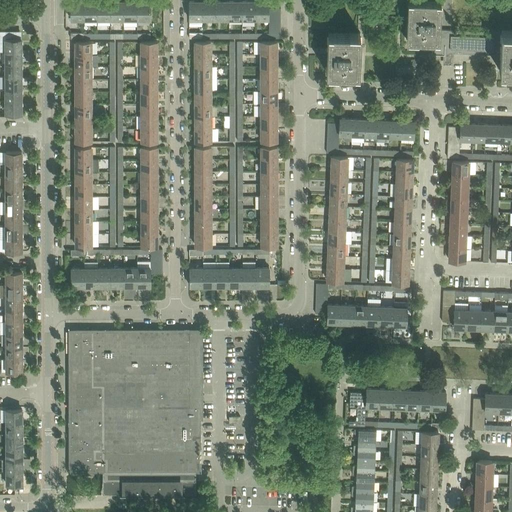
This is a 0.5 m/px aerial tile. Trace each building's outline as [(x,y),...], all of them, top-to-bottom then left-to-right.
[(496,50),(496,54),(500,54),(499,70),(511,70),(511,30),(501,30),(501,31),(439,29),(440,1),(409,0),(408,0),(407,40),(418,41),(418,40),(422,40),(422,44),(432,44),(431,54),(444,54),(445,48),(496,50)] [(84,19),(84,1),(71,1),(71,19),(84,19)] [(97,1),(84,1),(84,19),(97,19),(97,1)] [(110,1),(97,1),(97,19),(111,19),(110,1)] [(124,1),(110,1),(111,19),(124,19),(124,1)] [(137,1),(124,1),(124,19),(137,19),(137,1)] [(150,1),(137,1),(137,19),(150,19),(150,1)] [(189,18),(203,18),(203,1),(189,1),(189,18)] [(203,18),(216,18),(216,1),(203,1),(203,18)] [(216,18),(229,18),(229,1),(216,1),(216,18)] [(229,18),(242,18),(242,1),(229,1),(229,18)] [(242,18),(255,18),(255,1),(242,1),(242,18)] [(269,13),(269,8),(269,1),(255,1),(255,18),(269,18),(269,13)] [(0,38),(0,51),(6,51),(22,51),(22,38),(20,38),(20,30),(6,30),(6,38),(0,38)] [(327,72),(337,73),(337,72),(359,73),(360,32),(349,32),(349,33),(328,32),(328,33),(327,72)] [(76,41),(76,54),(91,54),(91,41),(76,41)] [(141,41),(141,54),(157,54),(157,41),(141,41)] [(195,41),(195,54),(211,54),(211,41),(195,41)] [(261,41),(254,41),(254,53),(261,53),(277,53),(277,41),(267,41),(261,41)] [(6,51),(6,64),(22,63),(22,51),(6,51)] [(261,53),(261,66),(277,66),(277,53),(261,53)] [(76,54),(76,66),(91,66),(91,54),(76,54)] [(141,54),(136,54),(136,66),(141,66),(157,66),(157,54),(141,54)] [(195,54),(195,66),(211,66),(211,54),(195,54)] [(6,64),(6,76),(22,76),(22,63),(6,64)] [(76,66),(76,78),(91,78),(91,66),(76,66)] [(141,66),(142,78),(157,78),(157,66),(141,66)] [(195,66),(195,78),(211,78),(211,66),(195,66)] [(261,66),(261,78),(277,78),(277,66),(261,66)] [(6,76),(6,88),(22,88),(22,76),(6,76)] [(76,78),(76,91),(91,91),(91,78),(76,78)] [(142,78),(142,91),(157,91),(157,78),(142,78)] [(195,78),(195,91),(211,91),(211,78),(195,78)] [(261,78),(261,91),(277,91),(277,78),(261,78)] [(6,88),(6,101),(22,101),(22,88),(6,88)] [(76,91),(76,103),(91,103),(91,91),(76,91)] [(142,91),(142,103),(157,103),(157,91),(142,91)] [(195,91),(195,103),(211,103),(211,91),(195,91)] [(261,91),(261,103),(277,103),(277,91),(261,91)] [(22,101),(6,101),(6,113),(22,113),(22,101)] [(76,103),(76,116),(91,116),(91,103),(76,103)] [(142,103),(142,116),(157,116),(157,103),(142,103)] [(195,103),(195,116),(211,116),(211,103),(195,103)] [(261,103),(261,115),(277,115),(277,103),(261,103)] [(261,115),(261,128),(277,128),(277,115),(261,115)] [(76,116),(76,128),(91,128),(91,116),(76,116)] [(142,116),(142,128),(157,128),(157,116),(142,116)] [(195,116),(195,128),(211,128),(211,116),(195,116)] [(339,128),(339,133),(344,134),(344,140),(351,140),(352,134),(351,134),(352,118),(339,118),(339,122),(339,128)] [(364,119),(352,118),(351,134),(352,134),(364,135),(364,119)] [(377,119),(364,119),(364,135),(376,135),(377,119)] [(376,128),(376,135),(376,141),(388,142),(388,136),(389,120),(377,119),(376,128)] [(402,120),(389,120),(388,136),(401,136),(402,120)] [(414,121),(402,120),(401,136),(414,137),(414,121)] [(460,132),(460,138),(472,139),(473,123),(460,122),(460,126),(460,128),(460,132)] [(473,123),(472,139),(485,140),(485,124),(473,123)] [(485,128),(485,140),(485,145),(497,146),(497,140),(498,128),(498,124),(485,124),(485,128)] [(498,124),(497,140),(510,141),(510,125),(498,124)] [(91,128),(76,128),(76,141),(91,141),(91,128)] [(157,128),(142,128),(142,141),(157,141),(157,128)] [(211,128),(195,128),(195,141),(211,141),(211,128)] [(277,128),(261,128),(261,140),(277,140),(277,128)] [(76,146),(76,159),(91,159),(91,146),(76,146)] [(142,146),(142,159),(158,159),(157,146),(142,146)] [(195,146),(195,159),(211,159),(211,146),(195,146)] [(261,146),(261,158),(277,158),(277,146),(261,146)] [(22,164),(22,151),(6,151),(6,164),(22,164)] [(331,155),(331,168),(347,168),(347,156),(331,155)] [(261,158),(261,171),(277,171),(277,158),(261,158)] [(397,158),(396,170),(412,171),(413,158),(397,158)] [(76,159),(76,171),(91,171),(91,159),(76,159)] [(142,159),(142,171),(158,171),(158,159),(142,159)] [(195,159),(195,171),(211,171),(211,159),(195,159)] [(453,160),(452,173),(468,173),(475,174),(475,173),(475,172),(476,162),(468,161),(462,160),(453,160)] [(22,176),(22,164),(6,164),(6,176),(22,176)] [(331,168),(330,180),(346,181),(347,168),(331,168)] [(396,170),(396,183),(412,183),(412,171),(396,170)] [(76,171),(76,183),(91,183),(91,171),(76,171)] [(142,171),(142,184),(158,183),(158,171),(142,171)] [(195,171),(195,183),(211,183),(211,171),(195,171)] [(261,171),(261,183),(277,183),(277,171),(261,171)] [(452,173),(452,185),(467,186),(468,173),(452,173)] [(22,189),(22,176),(6,176),(6,189),(22,189)] [(330,180),(330,193),(346,193),(346,181),(330,180)] [(76,183),(76,196),(92,196),(91,183),(76,183)] [(142,184),(142,196),(158,196),(158,183),(142,184)] [(195,183),(195,196),(211,196),(211,183),(195,183)] [(261,183),(261,196),(277,196),(277,183),(261,183)] [(390,183),(390,195),(395,195),(396,195),(411,196),(412,183),(396,183),(390,183)] [(452,185),(451,197),(467,198),(467,186),(452,185)] [(22,201),(22,189),(6,189),(6,201),(22,201)] [(330,193),(329,205),(345,206),(346,193),(330,193)] [(395,195),(395,208),(411,208),(411,196),(395,195)] [(76,196),(76,208),(92,208),(92,196),(76,196)] [(158,196),(142,196),(142,208),(158,208),(158,196)] [(195,196),(195,208),(211,208),(211,196),(195,196)] [(255,196),(255,208),(261,208),(277,208),(277,196),(261,196),(255,196)] [(451,197),(451,210),(467,210),(467,198),(451,197)] [(22,214),(22,201),(6,201),(6,214),(22,214)] [(329,205),(329,217),(345,218),(345,206),(329,205)] [(76,208),(76,221),(92,221),(92,208),(76,208)] [(142,208),(142,221),(158,221),(158,208),(142,208)] [(195,208),(195,221),(211,221),(211,208),(195,208)] [(261,208),(261,220),(277,220),(277,208),(261,208)] [(395,208),(394,220),(410,221),(411,208),(395,208)] [(451,210),(450,222),(466,223),(467,210),(451,210)] [(22,226),(22,214),(6,214),(6,226),(22,226)] [(329,217),(328,230),(344,230),(345,218),(329,217)] [(261,220),(261,233),(277,233),(277,220),(261,220)] [(394,220),(394,232),(410,233),(410,221),(394,220)] [(76,221),(76,233),(92,233),(92,221),(76,221)] [(142,221),(142,233),(158,233),(158,221),(142,221)] [(195,221),(195,233),(211,233),(211,221),(195,221)] [(450,222),(450,235),(466,235),(466,223),(450,222)] [(22,238),(22,226),(6,226),(6,238),(22,238)] [(328,230),(328,242),(344,243),(344,230),(328,230)] [(394,232),(394,245),(409,245),(410,233),(394,232)] [(92,233),(76,233),(76,246),(92,246),(92,233)] [(158,233),(142,233),(142,246),(158,246),(158,233)] [(211,233),(195,233),(195,246),(211,246),(211,233)] [(277,233),(261,233),(261,245),(277,245),(277,233)] [(450,235),(449,247),(465,248),(466,235),(450,235)] [(22,251),(22,238),(6,238),(7,251),(14,251),(22,251)] [(328,242),(328,255),(343,255),(350,256),(350,243),(344,243),(328,242)] [(394,245),(393,257),(409,258),(409,245),(394,245)] [(465,248),(449,247),(449,260),(465,260),(465,248)] [(328,255),(327,267),(343,268),(343,255),(328,255)] [(393,257),(393,270),(408,270),(409,258),(393,257)] [(137,267),(137,285),(151,285),(151,273),(151,267),(151,261),(137,261),(137,267)] [(190,267),(189,267),(190,285),(203,285),(203,261),(190,261),(190,267)] [(216,261),(203,261),(203,285),(216,285),(216,261)] [(229,261),(216,261),(216,285),(229,285),(229,267),(229,261)] [(84,267),(84,285),(98,285),(98,267),(98,262),(85,262),(85,267),(84,267)] [(84,285),(84,267),(71,267),(71,285),(84,285)] [(111,267),(98,267),(98,285),(111,285),(111,267)] [(124,267),(111,267),(111,285),(124,285),(124,267)] [(137,267),(124,267),(124,285),(137,285),(137,267)] [(243,267),(229,267),(229,285),(243,285),(243,267)] [(256,267),(243,267),(243,285),(256,285),(256,267)] [(270,267),(256,267),(256,285),(270,285),(270,267)] [(343,268),(327,267),(327,280),(342,280),(343,268)] [(408,270),(393,270),(392,282),(408,283),(408,270)] [(6,271),(6,284),(22,284),(22,272),(14,272),(6,271)] [(0,284),(0,296),(6,296),(22,296),(22,284),(6,284),(0,284)] [(6,296),(6,309),(22,309),(22,296),(6,296)] [(367,305),(367,323),(380,324),(381,306),(381,300),(368,299),(367,305)] [(327,321),(340,322),(341,304),(328,303),(328,307),(327,313),(327,321)] [(340,322),(353,322),(354,305),(341,304),(340,322)] [(353,322),(367,323),(367,305),(354,305),(353,322)] [(380,324),(393,324),(394,306),(381,306),(380,324)] [(394,306),(393,324),(406,325),(407,307),(394,306)] [(6,309),(6,321),(22,321),(22,309),(6,309)] [(453,327),(467,327),(468,309),(454,309),(454,315),(454,321),(453,327)] [(467,327),(480,328),(481,310),(468,309),(467,327)] [(480,328),(493,328),(494,310),(481,310),(480,328)] [(493,328),(506,329),(507,311),(494,310),(493,328)] [(6,321),(6,334),(22,334),(22,321),(6,321)] [(100,330),(70,330),(71,471),(95,471),(103,471),(103,475),(103,493),(135,493),(196,493),(196,471),(202,471),(201,418),(201,417),(200,417),(200,403),(191,393),(191,329),(118,330),(100,330)] [(6,334),(6,346),(22,346),(22,334),(6,334)] [(6,346),(6,359),(22,358),(22,346),(6,346)] [(22,358),(6,359),(6,371),(22,371),(22,358)] [(366,387),(366,393),(365,405),(379,406),(380,388),(366,387)] [(393,389),(380,388),(379,406),(392,406),(393,389)] [(406,389),(393,389),(392,406),(405,407),(406,389)] [(419,390),(406,389),(405,407),(419,407),(419,390)] [(433,390),(419,390),(419,407),(432,408),(433,390)] [(446,391),(433,390),(432,408),(445,409),(446,391)] [(365,405),(366,393),(361,393),(361,391),(350,391),(349,406),(357,406),(356,416),(358,416),(358,420),(348,420),(348,424),(365,425),(365,405)] [(485,398),(485,404),(485,410),(498,411),(499,393),(485,393),(485,398)] [(511,393),(499,393),(498,411),(511,411),(511,393)] [(7,409),(7,422),(23,421),(22,409),(7,409)] [(7,422),(7,434),(23,434),(23,421),(7,422)] [(358,433),(358,439),(376,439),(376,429),(354,428),(354,433),(358,433)] [(423,431),(422,443),(438,444),(438,431),(423,431)] [(7,434),(7,446),(23,446),(23,434),(7,434)] [(354,444),(353,449),(376,450),(376,439),(358,439),(358,444),(354,444)] [(422,443),(422,456),(437,456),(438,444),(422,443)] [(7,446),(7,459),(23,459),(23,446),(7,446)] [(357,454),(357,459),(375,460),(376,450),(353,449),(353,454),(357,454)] [(422,456),(421,468),(437,469),(437,456),(422,456)] [(7,459),(7,471),(23,471),(23,459),(7,459)] [(353,465),(353,469),(375,470),(375,460),(357,459),(357,465),(353,465)] [(477,460),(476,472),(492,473),(493,460),(477,460)] [(421,468),(421,481),(436,481),(437,469),(421,468)] [(356,475),(356,480),(374,481),(375,470),(353,469),(352,474),(356,475)] [(23,471),(7,471),(7,484),(23,484),(23,471)] [(476,472),(476,485),(492,485),(492,473),(476,472)] [(352,485),(352,490),(374,491),(374,481),(356,480),(356,485),(352,485)] [(421,481),(420,493),(436,494),(436,481),(421,481)] [(476,485),(475,497),(491,498),(492,485),(476,485)] [(356,495),(355,501),(374,501),(374,491),(352,490),(352,495),(356,495)] [(420,493),(420,505),(436,506),(436,494),(420,493)] [(475,497),(475,509),(491,510),(491,498),(475,497)] [(351,506),(351,511),(373,511),(374,501),(355,501),(355,506),(351,506)]
